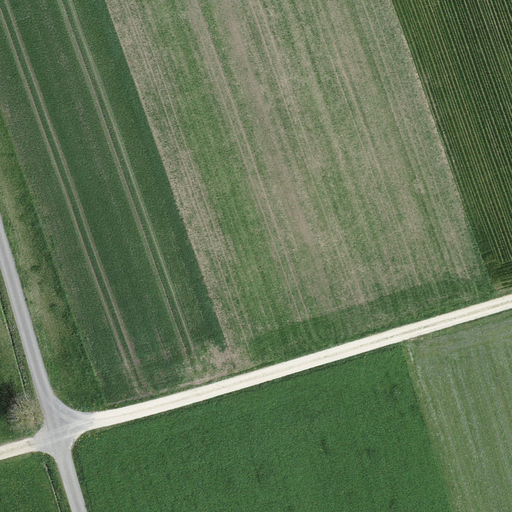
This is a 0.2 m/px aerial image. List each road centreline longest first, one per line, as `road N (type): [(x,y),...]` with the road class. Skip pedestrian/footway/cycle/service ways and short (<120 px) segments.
road 1 (track): [(511,298),(0,453)]
road 2 (track): [(78,511),(0,252)]
